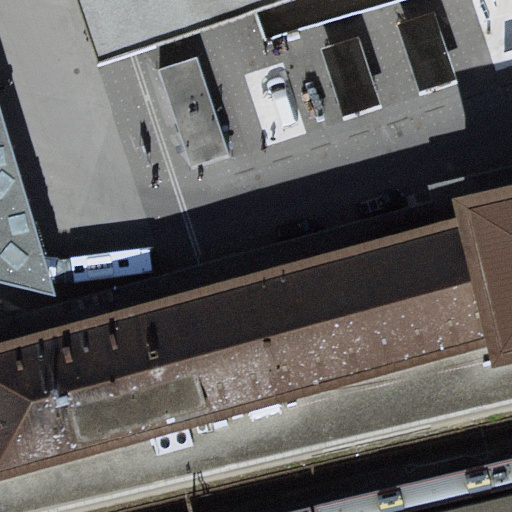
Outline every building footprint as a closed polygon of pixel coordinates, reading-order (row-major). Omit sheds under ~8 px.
[(89,0),(95,17),(110,66),(233,28),(322,0),(89,0)] [(218,121),(199,66),(163,78),(181,133),(218,121)] [(0,282),(54,294),(42,240),(29,193),(17,150),(2,100),(0,94),(0,282)] [(218,121),(181,133),(195,172),(231,161),(218,121)] [(474,241),(498,362),(505,391),(511,389),(511,206),(469,216),(474,241)] [(303,280),(290,283),(319,403),(332,400),(482,365),(489,364),(498,362),(474,241),(402,257),(303,280)] [(131,321),(0,352),(0,477),(319,403),(290,283),(131,321)] [(319,403),(0,477),(0,511),(111,511),(503,421),(511,418),(511,389),(505,391),(498,362),(489,364),(319,403)] [(511,511),(511,491),(422,511),(511,511)]
